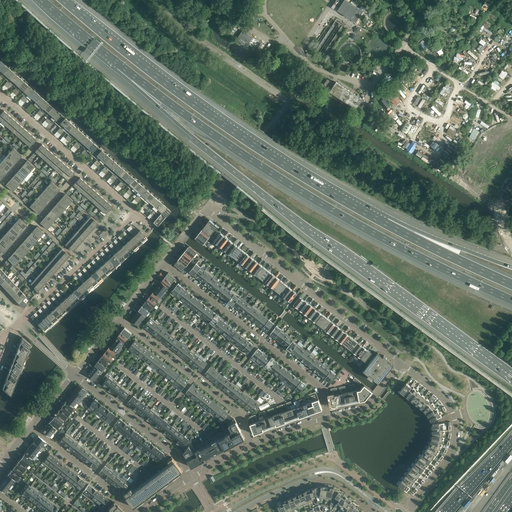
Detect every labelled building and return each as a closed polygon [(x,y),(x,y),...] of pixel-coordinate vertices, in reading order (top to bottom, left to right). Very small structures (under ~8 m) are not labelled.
[(363,12),(346,0),(336,0),(336,1),(337,2),(336,5),(339,8),(337,11),(356,23),(363,12)] [(326,15),(321,23),(326,27),(332,19),(326,15)] [(257,40),(256,40),(242,31),(235,42),(246,50),(250,45),(253,47),(257,40)] [(488,42),(486,41),(479,51),(481,53),(488,42)] [(478,57),(469,50),(467,52),(476,59),(478,57)] [(0,77),(8,68),(4,64),(0,68),(0,77)] [(5,79),(12,71),(8,68),(0,77),(0,80),(0,81),(3,77),(5,79)] [(508,74),(503,70),(498,77),(504,81),(508,74)] [(6,86),(16,75),(12,71),(5,79),(7,81),(4,85),(6,86)] [(13,86),(20,79),(16,75),(6,86),(8,88),(11,84),(13,86)] [(412,79),(408,76),(403,83),(406,85),(412,79)] [(14,93),(24,82),(20,79),(13,86),(16,88),(12,92),(14,93)] [(22,93),(28,86),(24,82),(14,93),(16,95),(19,92),(22,93)] [(363,100),(351,92),(336,82),(333,87),(326,82),(321,88),(332,95),(333,94),(356,110),(363,100)] [(22,101),(32,89),(28,86),(22,93),(24,95),(21,99),(22,101)] [(407,96),(400,88),(398,91),(405,99),(407,96)] [(30,101),(36,93),(32,89),(22,101),(24,102),(28,99),(30,101)] [(31,108),(41,97),(36,93),(30,101),(32,103),(29,106),(31,108)] [(392,94),(389,99),(397,105),(400,100),(392,94)] [(38,108),(45,100),(41,97),(31,108),(32,109),(36,106),(38,108)] [(389,108),(382,99),(377,103),(384,112),(389,108)] [(426,101),(423,99),(418,107),(421,109),(426,101)] [(39,115),(49,104),(45,100),(38,108),(40,110),(37,113),(39,115)] [(46,115),(53,107),(49,104),(39,115),(41,117),(44,113),(46,115)] [(442,114),(433,105),(431,108),(440,117),(442,114)] [(47,122),(57,111),(53,107),(46,115),(48,117),(45,120),(47,122)] [(457,114),(463,119),(467,113),(462,108),(457,114)] [(396,115),(391,109),(388,113),(393,118),(396,115)] [(56,124),(63,116),(57,111),(47,122),(49,124),(52,120),(56,124)] [(5,125),(11,118),(12,118),(8,114),(7,114),(7,115),(1,122),(5,125)] [(59,133),(69,122),(63,116),(56,124),(60,128),(57,131),(59,133)] [(9,129),(16,122),(15,122),(16,121),(12,118),(11,118),(5,125),(9,129)] [(13,133),(20,125),(19,125),(20,125),(16,121),(15,122),(16,122),(9,129),(13,133)] [(413,125),(406,121),(400,130),(407,135),(413,125)] [(66,133),(73,125),(69,122),(59,133),(61,135),(64,131),(66,133)] [(17,136),(24,129),(23,129),(24,128),(20,125),(19,125),(20,125),(13,133),(17,136)] [(67,140),(77,129),(73,125),(66,133),(68,135),(65,138),(67,140)] [(457,132),(450,127),(446,133),(454,137),(457,132)] [(21,140),(28,132),(27,132),(28,132),(24,128),(23,129),(24,129),(17,136),(21,140)] [(74,140),(81,132),(77,129),(67,140),(69,142),(72,138),(74,140)] [(25,143),(32,136),(31,136),(32,135),(28,132),(27,132),(28,132),(21,140),(25,143)] [(75,147),(85,136),(81,132),(74,140),(76,142),(73,145),(75,147)] [(30,147),(36,139),(32,135),(31,136),(32,136),(25,143),(30,147)] [(82,147),(89,139),(85,136),(75,147),(77,149),(80,145),(82,147)] [(83,154),(93,143),(89,139),(82,147),(85,149),(81,153),(83,154)] [(93,156),(99,148),(93,143),(83,154),(85,156),(88,152),(93,156)] [(39,155),(45,148),(46,148),(42,144),(35,152),(39,155)] [(458,152),(449,144),(447,146),(457,154),(458,152)] [(22,156),(13,148),(9,152),(18,160),(18,159),(18,160),(22,156)] [(43,159),(49,152),(50,151),(46,148),(45,148),(39,155),(43,159)] [(95,165),(105,154),(99,148),(93,156),(97,160),(94,163),(95,165)] [(430,157),(418,149),(415,154),(427,161),(430,157)] [(47,163),(54,155),(53,155),(54,155),(50,151),(49,152),(43,159),(47,163)] [(18,160),(9,152),(6,157),(14,164),(14,163),(15,164),(18,160),(18,159),(18,160)] [(102,165),(109,157),(105,154),(95,165),(97,167),(100,163),(102,165)] [(51,166),(58,159),(57,159),(58,158),(54,155),(53,155),(54,155),(47,163),(51,166)] [(14,164),(6,157),(2,161),(10,168),(11,168),(15,164),(14,163),(14,164)] [(103,172),(113,161),(109,157),(102,165),(104,166),(101,170),(103,172)] [(55,170),(62,162),(61,162),(62,162),(58,158),(57,159),(58,159),(51,166),(55,170)] [(34,167),(27,160),(24,164),(24,165),(31,171),(34,167)] [(10,168),(2,161),(0,163),(0,165),(7,172),(8,172),(11,168),(10,168)] [(111,172),(118,164),(113,161),(103,172),(105,174),(109,170),(111,172)] [(456,164),(450,161),(446,166),(452,170),(456,164)] [(59,173),(66,166),(65,166),(66,165),(62,162),(61,162),(62,162),(55,170),(59,173)] [(31,171),(24,165),(24,164),(20,168),(20,169),(27,175),(31,171)] [(112,179),(122,168),(118,164),(111,172),(113,174),(110,178),(112,179)] [(63,177),(70,170),(69,169),(70,169),(66,165),(65,166),(66,166),(59,173),(63,177)] [(27,175),(20,169),(20,168),(16,173),(17,173),(24,179),(27,175)] [(119,179),(126,172),(122,168),(112,179),(113,181),(117,177),(119,179)] [(68,181),(74,173),(70,169),(69,169),(70,170),(63,177),(68,181)] [(120,186),(130,175),(126,172),(119,179),(121,181),(118,185),(120,186)] [(24,179),(17,173),(16,173),(13,177),(20,183),(24,179)] [(127,186),(134,179),(130,175),(120,186),(122,188),(125,185),(127,186)] [(20,183),(13,177),(9,181),(10,181),(9,181),(16,187),(20,183)] [(77,189),(83,182),(84,181),(80,178),(73,185),(77,189)] [(128,194),(138,182),(134,179),(127,186),(129,188),(126,192),(128,194)] [(16,187),(9,181),(10,181),(9,181),(5,185),(13,192),(16,187)] [(81,193),(88,185),(87,185),(88,185),(84,181),(83,182),(77,189),(81,193)] [(60,189),(51,182),(48,186),(56,193),(60,189)] [(135,194),(142,186),(138,182),(128,194),(130,195),(133,192),(135,194)] [(85,196),(92,189),(91,189),(92,188),(88,185),(87,185),(88,185),(81,193),(85,196)] [(56,193),(48,186),(44,190),(52,197),(53,197),(56,193)] [(136,201),(146,190),(142,186),(135,194),(137,196),(134,199),(136,201)] [(89,200),(96,192),(95,192),(96,192),(92,188),(91,189),(92,189),(85,196),(89,200)] [(52,197),(44,190),(40,194),(49,201),(53,197),(52,197)] [(143,201),(150,193),(146,190),(136,201),(138,202),(141,199),(143,201)] [(93,203),(100,196),(99,196),(100,195),(96,192),(95,192),(96,192),(89,200),(93,203)] [(144,208),(154,197),(150,193),(143,201),(145,203),(142,206),(144,208)] [(49,201),(40,194),(37,198),(45,205),(46,206),(49,201)] [(72,200),(65,194),(62,198),(62,199),(69,205),(72,200)] [(97,207),(104,200),(103,199),(104,199),(100,195),(99,196),(100,196),(93,203),(97,207)] [(151,208),(158,200),(154,197),(144,208),(146,210),(149,206),(151,208)] [(45,205),(37,198),(33,202),(41,209),(42,209),(42,210),(46,206),(45,205)] [(69,205),(62,199),(62,198),(58,202),(58,203),(65,209),(69,205)] [(101,210),(108,203),(108,202),(104,199),(103,199),(104,200),(97,207),(101,210)] [(152,215),(162,204),(158,200),(151,208),(153,210),(150,213),(152,215)] [(41,209),(33,202),(29,207),(38,214),(42,210),(42,209),(41,209)] [(65,209),(58,203),(58,202),(54,206),(55,207),(62,213),(65,209)] [(106,214),(112,206),(108,202),(108,203),(101,210),(106,214)] [(159,215),(166,207),(162,204),(152,215),(154,217),(157,213),(159,215)] [(62,213),(55,207),(54,206),(51,210),(51,211),(58,217),(62,213)] [(164,219),(170,211),(166,207),(159,215),(153,222),(157,226),(160,223),(158,221),(161,218),(161,217),(164,219)] [(58,217),(51,211),(51,210),(47,214),(48,215),(54,221),(58,217)] [(54,221),(48,215),(47,214),(44,218),(44,219),(51,225),(54,221)] [(98,223),(90,216),(86,220),(94,227),(98,223)] [(28,226),(19,218),(15,222),(24,230),(24,229),(24,230),(28,226)] [(51,225),(44,219),(44,218),(40,223),(47,229),(51,225)] [(94,227),(86,220),(83,224),(90,231),(91,231),(94,227)] [(218,226),(210,220),(206,225),(207,225),(214,231),(218,226)] [(24,230),(15,222),(12,227),(20,234),(20,233),(21,234),(24,230),(24,229),(24,230)] [(90,231),(83,224),(79,229),(87,235),(91,231),(90,231)] [(214,231),(207,225),(206,225),(202,229),(210,236),(214,231)] [(44,233),(37,226),(33,230),(33,231),(40,237),(44,233)] [(20,234),(12,227),(8,231),(16,238),(17,238),(21,234),(20,233),(20,234)] [(87,235),(79,229),(76,233),(83,239),(84,239),(87,235)] [(210,236),(202,229),(199,234),(207,240),(210,236)] [(40,237),(33,231),(33,230),(29,234),(30,235),(37,241),(40,237)] [(147,238),(145,236),(145,235),(140,231),(137,233),(134,230),(132,231),(142,242),(147,238)] [(16,238),(8,231),(5,235),(13,242),(17,238),(16,238)] [(142,242),(132,231),(130,233),(133,236),(131,239),(137,246),(142,242)] [(83,239),(76,233),(72,237),(79,243),(80,243),(84,239),(83,239)] [(217,247),(225,237),(220,233),(212,243),(217,247)] [(37,241),(30,235),(29,234),(26,239),(33,245),(37,241)] [(207,240),(199,234),(195,238),(195,239),(203,245),(203,244),(203,245),(204,244),(207,240)] [(13,242),(5,235),(1,239),(9,246),(10,246),(13,242)] [(137,246),(131,239),(128,235),(125,237),(129,241),(126,243),(133,250),(137,246)] [(79,243),(72,237),(69,241),(76,247),(80,243),(79,243)] [(223,248),(229,240),(225,237),(217,247),(218,245),(223,248)] [(9,246),(1,239),(0,239),(0,244),(7,250),(10,246),(9,246)] [(33,245),(26,239),(22,243),(23,243),(29,249),(33,245)] [(133,250),(126,243),(123,239),(121,241),(124,245),(122,247),(129,254),(133,250)] [(225,253),(233,243),(229,240),(223,248),(227,251),(225,253)] [(76,247),(69,241),(65,245),(73,252),(76,247)] [(29,249),(23,243),(22,243),(19,247),(26,253),(29,249)] [(129,254),(122,247),(119,243),(117,245),(120,249),(118,251),(117,251),(124,259),(129,254)] [(230,257),(238,247),(233,243),(225,253),(230,257)] [(197,252),(189,246),(185,251),(193,257),(197,253),(197,252)] [(26,253),(19,247),(15,251),(16,251),(15,251),(22,257),(26,253)] [(124,259),(117,251),(118,251),(114,247),(112,249),(115,253),(113,255),(120,263),(124,259)] [(235,258),(242,250),(238,247),(230,257),(231,255),(235,258)] [(69,255),(62,249),(58,253),(65,259),(66,259),(69,255)] [(238,263),(246,253),(242,250),(235,258),(239,261),(238,263)] [(22,257),(15,251),(16,251),(15,251),(11,255),(19,261),(22,257)] [(120,263),(113,255),(110,251),(108,253),(111,257),(109,259),(108,259),(115,267),(120,263)] [(193,257),(185,251),(182,255),(190,262),(193,257)] [(65,259),(58,253),(54,257),(61,263),(62,263),(66,259),(65,259)] [(242,267),(250,257),(246,253),(238,263),(242,267)] [(19,261),(11,255),(8,259),(14,266),(19,261)] [(115,267),(108,259),(109,259),(105,255),(103,257),(107,261),(104,263),(111,271),(115,267)] [(190,262),(182,255),(178,259),(178,260),(186,266),(187,266),(190,262)] [(61,263),(54,257),(51,261),(58,267),(59,267),(62,263),(61,263)] [(248,268),(255,260),(250,257),(242,267),(244,265),(248,268)] [(111,271),(104,263),(101,260),(99,261),(102,265),(100,267),(99,267),(106,275),(111,271)] [(186,266),(178,260),(175,264),(183,271),(186,266)] [(251,274),(259,263),(255,260),(248,268),(252,271),(251,273),(251,274)] [(58,267),(51,261),(47,265),(54,271),(55,271),(59,267),(58,267)] [(106,275),(99,267),(100,267),(96,263),(94,265),(98,269),(95,271),(102,279),(106,275)] [(255,277),(263,267),(259,263),(251,274),(255,277)] [(194,275),(200,267),(196,264),(189,272),(194,275)] [(54,271),(47,265),(44,269),(51,275),(51,276),(55,271),(54,271)] [(198,279),(205,270),(200,267),(194,275),(198,279)] [(261,278),(267,270),(263,267),(255,277),(257,275),(261,278)] [(102,279),(95,271),(92,268),(90,269),(93,273),(91,275),(98,283),(102,279)] [(51,275),(44,269),(40,273),(47,279),(48,280),(51,276),(51,275)] [(202,282),(210,272),(206,269),(205,270),(198,279),(202,282)] [(265,282),(271,273),(267,270),(261,278),(265,282)] [(98,283),(91,275),(88,272),(86,274),(89,277),(86,279),(93,287),(98,283)] [(213,277),(215,276),(210,272),(202,282),(207,285),(213,277)] [(47,279),(40,273),(36,277),(44,283),(44,284),(48,280),(47,279)] [(168,273),(165,277),(172,283),(176,278),(168,273)] [(269,285),(276,277),(271,273),(265,282),(269,285)] [(4,288),(11,280),(7,276),(1,284),(4,288)] [(93,287),(86,279),(83,276),(81,278),(84,281),(82,283),(89,291),(93,287)] [(44,283),(36,277),(33,281),(41,287),(44,284),(44,283)] [(172,283),(165,277),(161,282),(168,288),(172,283)] [(211,289),(217,281),(213,277),(207,285),(211,289)] [(273,288),(280,280),(276,277),(269,285),(273,288)] [(8,292),(15,284),(11,280),(4,288),(8,292)] [(89,291),(82,283),(79,280),(77,282),(80,285),(78,287),(77,288),(84,295),(89,291)] [(278,292),(284,283),(280,280),(273,288),(278,292)] [(41,287),(33,281),(30,284),(37,292),(41,287)] [(215,292),(222,284),(217,281),(211,289),(215,292)] [(168,288),(161,282),(157,287),(164,293),(168,288)] [(282,295),(288,287),(284,283),(278,292),(282,295)] [(12,296),(18,288),(15,284),(8,292),(12,296)] [(84,295),(77,288),(78,287),(74,284),(72,286),(75,289),(73,291),(73,292),(80,299),(84,295)] [(175,298),(176,296),(182,287),(178,284),(170,294),(175,298)] [(219,296),(226,287),(222,284),(215,292),(219,296)] [(165,293),(164,293),(157,287),(153,292),(161,297),(160,298),(161,298),(165,293)] [(180,299),(187,291),(182,287),(176,296),(180,299)] [(230,291),(226,287),(219,296),(224,299),(230,291)] [(286,298),(293,290),(288,287),(282,295),(286,298)] [(15,300),(22,292),(18,288),(12,296),(15,300)] [(80,299),(73,292),(73,291),(70,288),(68,290),(71,293),(69,295),(68,296),(75,303),(80,299)] [(228,302),(236,292),(231,289),(230,291),(224,299),(228,302)] [(291,302),(297,294),(293,290),(286,298),(291,302)] [(184,302),(191,294),(187,291),(180,299),(184,302)] [(19,304),(26,296),(22,292),(15,300),(19,304)] [(75,303),(68,296),(69,295),(65,292),(63,294),(67,297),(64,300),(71,307),(75,303)] [(161,297),(153,292),(150,296),(157,302),(160,298),(161,297)] [(239,297),(240,297),(240,296),(236,292),(228,302),(232,306),(233,305),(239,297)] [(189,306),(195,297),(191,294),(184,302),(189,306)] [(23,308),(30,301),(26,296),(19,304),(23,308)] [(71,307),(64,300),(61,296),(59,298),(62,301),(60,304),(66,311),(71,307)] [(157,302),(150,296),(146,301),(153,307),(157,302)] [(193,309),(199,301),(195,297),(189,306),(193,309)] [(244,300),(240,297),(239,297),(233,305),(237,308),(244,300)] [(298,308),(305,300),(300,297),(293,305),(298,308)] [(66,311),(60,304),(57,300),(54,302),(58,306),(55,308),(62,315),(66,311)] [(241,311),(248,303),(244,300),(237,308),(241,311)] [(301,314),(309,304),(305,300),(298,308),(302,311),(300,313),(301,314)] [(153,307),(146,301),(142,306),(149,312),(153,307)] [(197,312),(204,304),(199,301),(193,309),(197,312)] [(252,307),(252,306),(248,303),(241,311),(246,315),(252,307)] [(62,315),(55,308),(52,304),(50,306),(53,310),(51,312),(58,319),(62,315)] [(201,316),(208,307),(204,304),(197,312),(201,315),(201,316)] [(307,315),(313,307),(309,304),(301,314),(302,314),(303,312),(307,315)] [(250,318),(258,308),(253,305),(252,306),(252,307),(246,315),(250,318)] [(149,312),(142,306),(138,311),(146,316),(149,312)] [(204,321),(212,311),(208,307),(201,316),(201,315),(200,317),(204,321)] [(310,321),(318,311),(313,307),(307,315),(305,317),(310,321)] [(58,319),(51,312),(48,308),(46,310),(49,314),(46,316),(53,324),(58,319)] [(254,322),(261,313),(262,312),(258,308),(250,318),(254,322)] [(146,316),(138,311),(135,315),(142,321),(146,316)] [(208,324),(216,314),(212,311),(204,321),(208,324)] [(316,322),(322,314),(318,311),(310,321),(311,321),(312,320),(316,322)] [(53,324),(46,316),(43,312),(41,314),(44,318),(42,320),(49,328),(53,324)] [(258,325),(265,317),(261,313),(254,322),(258,325)] [(220,318),(220,319),(221,318),(216,314),(208,324),(212,327),(213,328),(220,318)] [(319,328),(327,318),(322,314),(316,322),(320,325),(318,327),(319,328)] [(142,321),(135,315),(131,320),(138,326),(142,321)] [(49,328),(42,320),(39,316),(37,318),(40,322),(37,324),(44,332),(49,328)] [(263,328),(269,320),(265,317),(258,325),(263,328)] [(155,321),(151,318),(150,319),(146,324),(144,326),(149,330),(155,321)] [(218,330),(224,322),(220,319),(220,318),(213,328),(212,327),(212,328),(216,332),(218,330)] [(325,330),(332,321),(327,318),(319,328),(320,328),(321,327),(325,330)] [(158,325),(159,325),(160,324),(160,323),(156,320),(155,321),(149,330),(153,333),(158,325)] [(274,323),(269,320),(263,328),(267,332),(274,323)] [(328,335),(336,325),(332,321),(325,330),(329,333),(327,334),(328,335)] [(222,333),(228,325),(224,322),(218,330),(222,333)] [(157,336),(162,328),(159,325),(158,325),(153,333),(157,336)] [(226,337),(233,329),(228,325),(222,333),(220,335),(225,339),(226,337)] [(334,337),(340,328),(336,325),(328,335),(329,336),(330,334),(334,337)] [(274,337),(281,329),(277,326),(270,334),(274,337)] [(125,328),(124,328),(121,332),(128,338),(132,333),(125,328)] [(161,339),(166,332),(162,328),(157,336),(161,339)] [(337,342),(345,332),(340,328),(334,337),(338,340),(336,341),(337,342)] [(230,340),(237,332),(233,329),(226,337),(230,340)] [(279,341),(285,333),(281,329),(274,337),(279,341)] [(128,338),(121,332),(117,337),(124,343),(128,338)] [(170,335),(166,332),(161,339),(165,342),(170,335)] [(235,343),(241,335),(237,332),(230,340),(229,342),(233,345),(235,344),(235,343)] [(343,344),(349,335),(345,332),(337,342),(338,343),(339,341),(343,344)] [(174,338),(175,338),(176,336),(172,333),(170,335),(165,342),(169,345),(174,338)] [(283,344),(289,336),(285,333),(279,341),(283,344)] [(239,347),(245,339),(241,335),(235,343),(235,344),(239,347)] [(346,349),(354,339),(349,335),(343,344),(347,347),(345,349),(346,349)] [(286,349),(294,339),(289,336),(283,344),(287,347),(286,348),(286,349)] [(30,344),(23,338),(22,337),(20,342),(20,343),(21,344),(21,343),(28,350),(30,344)] [(121,348),(124,343),(117,337),(113,342),(121,348)] [(173,349),(179,341),(175,338),(174,338),(169,345),(173,349)] [(243,350),(250,342),(245,339),(239,347),(243,350)] [(291,352),(297,344),(293,341),(294,340),(294,339),(286,349),(291,352)] [(352,351),(358,343),(354,339),(346,349),(347,350),(348,348),(352,351)] [(134,351),(140,344),(136,340),(128,350),(132,353),(133,353),(134,351)] [(177,352),(183,344),(179,341),(173,349),(177,352)] [(28,350),(21,343),(21,344),(20,343),(20,342),(18,347),(18,348),(19,349),(19,348),(26,355),(28,350)] [(117,352),(121,348),(113,342),(109,347),(117,352)] [(254,345),(250,342),(243,350),(241,352),(246,356),(254,345)] [(355,356),(363,346),(359,343),(358,343),(352,351),(355,354),(354,356),(355,356)] [(138,354),(144,347),(140,344),(134,351),(138,354)] [(181,355),(187,348),(183,344),(177,352),(181,355)] [(295,355),(301,347),(297,344),(291,352),(295,355)] [(361,358),(367,350),(367,349),(363,346),(355,356),(356,357),(357,355),(361,358)] [(26,355),(19,348),(19,349),(18,348),(18,347),(16,353),(17,354),(17,353),(24,360),(26,355)] [(113,357),(117,352),(109,347),(106,351),(113,357)] [(142,357),(148,350),(144,347),(138,354),(136,356),(140,359),(141,359),(142,358),(142,357)] [(299,359),(306,350),(301,347),(295,355),(299,359)] [(191,351),(190,351),(187,348),(181,355),(185,358),(191,351)] [(195,354),(196,352),(192,349),(190,351),(191,351),(185,358),(189,361),(195,354)] [(254,362),(262,352),(258,349),(250,359),(254,362)] [(146,361),(152,353),(148,350),(142,357),(142,358),(146,360),(146,361)] [(310,354),(306,350),(299,359),(303,362),(310,354)] [(371,358),(373,355),(371,354),(372,353),(367,350),(361,358),(365,361),(370,356),(371,358)] [(113,357),(106,351),(102,356),(109,362),(113,357)] [(260,364),(267,355),(262,352),(254,362),(259,366),(260,364)] [(314,357),(316,355),(311,352),(310,354),(303,362),(308,365),(314,357)] [(366,367),(363,371),(373,379),(379,384),(379,383),(393,365),(388,361),(389,360),(384,356),(383,357),(378,352),(374,357),(366,367)] [(24,360),(17,353),(17,354),(16,353),(14,358),(15,359),(22,365),(24,360)] [(148,366),(156,356),(152,353),(146,361),(146,360),(144,362),(148,366)] [(193,365),(199,357),(195,354),(189,361),(193,365)] [(271,359),(267,355),(260,364),(265,367),(265,366),(271,359)] [(109,362),(102,356),(98,361),(106,367),(106,366),(109,362)] [(154,367),(160,360),(156,356),(148,366),(152,369),(153,369),(154,367)] [(197,368),(203,360),(199,357),(193,365),(197,368)] [(312,369),(319,361),(314,357),(308,365),(312,369)] [(22,365),(15,359),(14,358),(12,363),(13,364),(20,370),(22,365)] [(269,369),(276,361),(271,358),(271,359),(265,366),(269,369)] [(158,370),(164,363),(160,360),(154,367),(158,370)] [(201,371),(207,364),(203,360),(197,368),(201,371)] [(106,367),(98,361),(95,366),(102,371),(103,372),(107,367),(106,366),(106,367)] [(274,373),(280,365),(276,361),(269,369),(274,373)] [(316,372),(323,364),(319,361),(312,369),(316,372)] [(20,370),(13,364),(12,363),(10,368),(11,368),(10,368),(11,369),(19,375),(20,370)] [(162,373),(168,366),(164,363),(158,370),(157,371),(161,374),(162,373)] [(321,376),(327,367),(323,364),(316,372),(321,376)] [(278,376),(284,368),(280,365),(274,373),(278,376)] [(102,371),(95,366),(91,370),(98,376),(102,371)] [(166,376),(172,369),(168,366),(162,373),(166,376)] [(209,377),(215,370),(211,367),(205,374),(209,377)] [(325,379),(331,371),(327,367),(321,376),(325,379)] [(19,375),(11,369),(10,368),(11,368),(10,368),(8,373),(9,373),(8,373),(9,374),(17,380),(19,375)] [(282,380),(289,371),(284,368),(278,376),(282,380)] [(170,380),(176,372),(172,369),(166,376),(170,379),(170,380)] [(94,381),(98,376),(91,370),(87,375),(94,381)] [(213,381),(219,373),(215,370),(209,377),(213,381)] [(286,383),(293,375),(289,371),(282,380),(286,383)] [(336,374),(331,371),(325,379),(329,382),(336,374)] [(173,385),(180,375),(176,372),(170,380),(170,379),(168,381),(169,382),(173,385)] [(17,380),(9,374),(8,373),(9,373),(8,373),(6,378),(7,378),(6,378),(7,379),(15,385),(17,380)] [(217,384),(223,376),(219,373),(213,381),(217,384)] [(177,388),(184,379),(180,375),(173,385),(177,388)] [(291,386),(297,378),(293,375),(286,383),(291,386)] [(114,379),(110,376),(103,385),(107,388),(113,381),(114,379)] [(221,387),(227,379),(223,376),(217,384),(221,387)] [(15,385),(7,379),(6,378),(7,378),(6,378),(4,383),(5,383),(5,384),(13,390),(15,385)] [(295,390),(301,381),(297,378),(291,386),(295,390)] [(188,382),(184,379),(177,388),(181,391),(188,382)] [(225,390),(231,382),(227,379),(221,387),(225,390)] [(117,384),(116,384),(113,381),(107,388),(111,391),(117,384)] [(306,385),(301,381),(295,390),(299,393),(306,385)] [(121,387),(122,385),(118,382),(116,384),(117,384),(111,391),(115,395),(121,387)] [(229,393),(236,385),(232,382),(231,382),(225,390),(229,393)] [(13,390),(5,384),(5,383),(4,383),(2,388),(11,396),(13,390)] [(402,394),(404,395),(410,386),(407,384),(406,383),(404,386),(404,387),(403,388),(402,388),(401,389),(401,390),(400,391),(400,392),(402,393),(402,394)] [(79,384),(75,389),(83,395),(86,390),(79,384)] [(233,396),(239,389),(240,387),(236,384),(236,385),(229,393),(233,396)] [(190,397),(196,388),(192,385),(185,393),(189,396),(190,397)] [(358,390),(360,401),(366,400),(373,391),(365,385),(361,390),(358,390)] [(410,386),(404,395),(405,394),(407,396),(406,397),(408,398),(415,389),(415,388),(414,389),(414,388),(413,388),(412,388),(411,387),(410,386)] [(125,390),(124,390),(121,387),(115,395),(119,398),(125,390)] [(123,401),(130,392),(126,388),(124,390),(125,390),(119,398),(123,401)] [(194,399),(200,391),(196,388),(190,397),(189,396),(189,397),(193,401),(195,399),(194,399)] [(80,399),(83,395),(75,389),(72,393),(80,399)] [(237,399),(243,392),(239,389),(233,396),(237,399)] [(416,389),(415,389),(408,398),(409,398),(411,399),(411,400),(413,402),(420,393),(419,392),(418,391),(417,392),(417,391),(416,391),(415,390),(416,389)] [(241,403),(249,393),(244,390),(243,392),(237,399),(241,403)] [(198,402),(204,395),(200,391),(194,399),(195,399),(198,402)] [(76,403),(80,399),(72,393),(69,397),(76,403)] [(245,406),(251,399),(253,397),(249,393),(241,403),(245,406)] [(420,393),(413,402),(414,401),(416,403),(415,404),(417,405),(424,396),(423,396),(423,395),(422,395),(421,395),(420,394),(420,393)] [(201,407),(208,398),(204,395),(198,402),(197,404),(201,407)] [(133,396),(128,403),(132,407),(138,400),(133,396)] [(425,396),(424,396),(417,405),(418,405),(420,407),(422,409),(429,400),(428,399),(427,398),(426,399),(426,398),(425,398),(424,397),(425,396)] [(73,407),(76,403),(69,397),(65,401),(74,408),(74,407),(73,407)] [(206,408),(212,401),(208,398),(201,407),(205,410),(207,409),(206,408)] [(92,412),(99,403),(95,399),(88,409),(92,412)] [(249,409),(255,402),(251,399),(245,406),(249,409)] [(313,401),(316,412),(322,409),(319,399),(313,401)] [(136,410),(142,403),(138,400),(132,407),(136,410)] [(254,412),(261,403),(256,400),(255,402),(249,409),(254,412)] [(429,400),(422,409),(423,408),(424,410),(424,411),(425,412),(434,404),(433,404),(433,403),(432,403),(431,403),(431,402),(431,403),(429,401),(428,401),(429,400)] [(74,408),(65,401),(62,406),(70,412),(74,408)] [(210,412),(216,404),(212,401),(206,408),(207,409),(210,411),(210,412)] [(307,403),(311,414),(316,412),(313,401),(307,403)] [(97,413),(103,406),(99,403),(92,412),(96,415),(98,413),(97,413)] [(136,410),(141,414),(146,406),(142,403),(136,410)] [(301,405),(305,416),(311,414),(307,403),(301,405)] [(214,415),(220,407),(216,404),(210,412),(210,411),(209,413),(213,417),(215,415),(214,415)] [(434,405),(434,404),(425,412),(426,412),(428,414),(427,414),(428,416),(438,410),(438,409),(437,408),(436,409),(434,406),(433,406),(434,405)] [(299,418),(305,416),(301,405),(296,407),(299,418)] [(70,412),(62,406),(59,410),(67,416),(70,412)] [(102,417),(107,409),(103,406),(97,413),(98,413),(102,417)] [(146,406),(141,414),(145,417),(151,410),(146,406)] [(218,418),(224,410),(220,407),(214,415),(215,415),(218,418)] [(291,409),(295,419),(299,418),(296,407),(291,409)] [(151,410),(145,417),(149,420),(156,411),(152,408),(151,410)] [(106,420),(111,412),(107,409),(102,417),(105,420),(106,420)] [(287,411),(290,421),(295,419),(291,409),(287,411)] [(67,416),(59,410),(55,414),(63,421),(67,416)] [(228,414),(224,410),(218,418),(225,423),(227,422),(225,418),(228,414)] [(438,410),(428,416),(429,417),(429,416),(431,418),(430,419),(431,421),(432,421),(433,420),(435,419),(437,419),(438,418),(437,418),(440,417),(442,417),(441,416),(441,415),(441,414),(440,414),(439,414),(439,413),(438,412),(437,411),(438,410)] [(156,411),(149,420),(153,424),(159,416),(161,414),(156,411)] [(282,412),(286,423),(290,421),(287,411),(282,412)] [(116,416),(111,412),(106,420),(105,420),(104,421),(108,425),(116,416)] [(278,414),(281,424),(286,423),(282,412),(278,414)] [(63,421),(55,414),(52,418),(60,425),(63,421)] [(225,418),(227,422),(232,419),(233,421),(235,420),(234,418),(228,414),(225,418)] [(273,416),(277,426),(281,424),(278,414),(273,416)] [(153,424),(158,427),(163,420),(159,416),(153,424)] [(269,417),(272,428),(277,426),(273,416),(269,417)] [(264,419),(268,429),(272,428),(269,417),(264,419)] [(60,425),(52,418),(49,423),(57,429),(60,425)] [(163,420),(158,427),(162,430),(168,423),(169,421),(165,418),(163,420)] [(118,429),(124,422),(120,419),(114,426),(118,429)] [(260,421),(263,431),(264,431),(268,429),(264,419),(259,421),(260,421)] [(255,422),(259,433),(264,431),(263,431),(260,421),(259,421),(255,422)] [(122,433),(128,425),(124,422),(118,429),(116,431),(120,435),(122,433)] [(182,450),(192,467),(245,439),(236,422),(229,426),(232,432),(229,433),(225,435),(226,436),(200,450),(200,449),(196,451),(191,443),(192,443),(191,440),(182,450)] [(250,424),(254,435),(259,433),(255,422),(250,424)] [(53,433),(56,429),(57,429),(49,423),(45,427),(53,433)] [(162,430),(166,434),(172,426),(168,423),(162,430)] [(126,436),(132,428),(128,425),(122,433),(126,436)] [(172,426),(166,434),(170,437),(176,430),(177,429),(173,425),(172,426)] [(49,437),(53,433),(45,427),(42,431),(49,437)] [(130,439),(136,432),(132,428),(126,436),(130,439)] [(176,430),(170,437),(175,441),(180,433),(176,430)] [(63,444),(70,435),(66,432),(59,441),(63,444)] [(134,442),(140,435),(136,432),(130,439),(134,442)] [(180,433),(175,441),(179,444),(185,436),(180,433)] [(67,448),(74,438),(70,435),(63,444),(67,448)] [(138,445),(144,438),(140,435),(134,442),(138,445)] [(431,440),(442,444),(441,443),(442,442),(441,442),(442,441),(442,440),(442,439),(443,440),(443,439),(444,438),(444,437),(432,435),(432,438),(433,438),(432,440),(431,440)] [(42,446),(45,442),(38,436),(34,440),(42,446)] [(185,436),(179,444),(183,447),(189,440),(185,436)] [(77,443),(79,442),(74,438),(67,448),(71,451),(77,443)] [(142,449),(148,441),(144,438),(138,445),(136,447),(141,450),(142,449)] [(42,446),(34,440),(31,445),(38,451),(42,446)] [(442,445),(442,444),(431,440),(430,442),(431,442),(431,443),(430,445),(429,445),(439,451),(440,450),(439,450),(439,449),(440,447),(440,446),(441,446),(442,445)] [(146,451),(152,444),(148,441),(142,449),(146,451)] [(75,454),(81,446),(77,443),(71,451),(75,454)] [(150,455),(156,447),(152,444),(146,451),(144,453),(149,457),(150,455)] [(38,451),(31,445),(28,449),(35,455),(38,451)] [(439,451),(429,445),(428,447),(429,447),(427,449),(426,449),(435,456),(436,456),(435,455),(437,453),(437,452),(438,453),(438,452),(439,451)] [(79,457),(85,450),(81,446),(75,454),(79,457)] [(154,458),(160,450),(156,447),(150,455),(154,458)] [(35,455),(28,449),(24,453),(32,459),(35,455)] [(435,457),(435,456),(426,449),(425,451),(426,452),(424,454),(423,453),(423,454),(432,461),(432,460),(431,460),(432,459),(433,458),(434,458),(433,458),(434,458),(435,457)] [(89,453),(85,450),(79,457),(83,460),(89,453)] [(164,454),(160,450),(154,458),(152,460),(157,463),(164,454)] [(87,463),(95,454),(90,451),(89,453),(83,460),(87,463)] [(32,459),(24,453),(21,457),(29,464),(32,459)] [(46,466),(53,457),(49,453),(42,463),(46,466)] [(91,467),(99,457),(95,454),(87,463),(91,467)] [(431,461),(432,461),(423,454),(421,456),(422,456),(420,458),(419,458),(428,465),(428,464),(429,463),(429,462),(430,462),(430,463),(430,462),(431,462),(431,461)] [(29,464),(21,457),(18,462),(26,468),(29,464)] [(50,469),(57,460),(53,457),(46,466),(50,469)] [(103,461),(99,457),(91,467),(95,470),(103,461)] [(428,466),(428,465),(419,458),(418,460),(419,461),(417,463),(416,462),(416,463),(425,470),(425,469),(424,469),(425,467),(426,467),(427,467),(427,466),(428,466)] [(54,472),(61,463),(57,460),(50,469),(54,472)] [(125,493),(124,494),(127,499),(133,507),(134,508),(135,507),(145,499),(147,498),(148,498),(183,472),(175,461),(145,484),(143,481),(142,480),(130,488),(131,489),(125,493)] [(26,468),(18,462),(14,466),(22,472),(26,468)] [(108,462),(99,473),(103,476),(111,467),(112,466),(108,462)] [(58,475),(65,466),(61,463),(54,472),(58,475)] [(424,470),(425,470),(416,463),(414,464),(415,465),(413,467),(412,467),(421,474),(421,473),(422,472),(422,471),(423,471),(423,472),(423,471),(424,471),(424,470)] [(22,472),(14,466),(11,470),(19,477),(22,472)] [(64,477),(69,469),(65,466),(58,475),(62,479),(64,477)] [(113,472),(114,472),(115,470),(111,467),(104,476),(108,479),(113,472)] [(421,475),(421,474),(412,467),(411,469),(410,472),(409,471),(409,472),(418,479),(418,478),(417,478),(418,476),(419,476),(420,476),(420,475),(421,475)] [(68,480),(73,472),(69,469),(64,477),(68,480)] [(19,477),(11,470),(8,474),(15,480),(15,481),(16,481),(19,477)] [(72,483),(77,476),(73,472),(68,480),(71,483),(72,483)] [(117,475),(114,472),(113,472),(108,479),(112,483),(117,475)] [(417,479),(418,479),(409,472),(407,473),(408,474),(406,476),(405,476),(414,483),(414,482),(415,481),(415,480),(416,480),(416,481),(416,480),(417,479)] [(15,480),(8,474),(4,479),(12,484),(15,481),(15,480)] [(115,486),(121,479),(117,475),(112,483),(111,483),(115,486)] [(76,486),(81,479),(77,476),(72,483),(71,483),(70,485),(74,488),(76,486)] [(401,480),(410,487),(411,485),(412,484),(412,485),(413,485),(413,484),(414,484),(414,483),(405,476),(404,478),(403,481),(402,480),(401,480)] [(12,484),(4,479),(1,483),(8,489),(12,484)] [(86,482),(85,482),(81,479),(76,486),(80,490),(86,482)] [(120,489),(125,482),(121,479),(115,486),(119,489),(120,489)] [(127,480),(125,481),(125,482),(120,489),(124,492),(131,483),(127,480)] [(410,487),(401,480),(400,482),(399,484),(398,484),(399,485),(400,486),(402,487),(403,488),(404,489),(407,491),(407,490),(409,488),(410,487)] [(8,489),(1,483),(0,483),(0,489),(5,493),(8,489)] [(30,486),(26,483),(19,492),(20,492),(23,494),(23,495),(30,486)] [(85,497),(93,488),(88,484),(81,494),(85,497)] [(28,498),(35,488),(31,485),(30,486),(23,495),(24,495),(28,498)] [(309,489),(312,498),(313,498),(317,497),(320,497),(322,486),(321,486),(318,487),(314,488),(314,489),(313,489),(309,489)] [(32,501),(39,491),(35,488),(28,498),(32,501)] [(89,500),(97,491),(93,488),(85,497),(89,500)] [(333,488),(332,497),(335,497),(339,500),(340,500),(344,494),(341,493),(340,493),(339,492),(337,490),(333,488)] [(306,491),(304,492),(308,502),(313,500),(313,498),(312,498),(309,489),(307,490),(306,491)] [(36,504),(42,496),(38,493),(40,491),(39,491),(32,501),(36,504)] [(95,501),(101,494),(97,491),(89,500),(94,503),(95,502),(95,501)] [(301,494),(299,494),(303,505),(303,504),(308,502),(304,492),(300,493),(301,494)] [(99,505),(105,497),(101,494),(95,501),(95,502),(99,505)] [(295,496),(294,497),(297,507),(298,507),(303,505),(303,504),(303,505),(299,494),(298,495),(295,496)] [(339,500),(335,505),(340,509),(341,508),(348,499),(347,497),(344,495),(344,494),(340,500),(339,500)] [(40,507),(48,497),(47,497),(46,499),(42,496),(36,504),(40,507)] [(44,510),(52,501),(48,497),(40,507),(44,510)] [(103,508),(109,501),(105,497),(99,505),(103,508)] [(290,499),(288,499),(293,510),(298,508),(298,507),(297,507),(294,497),(290,498),(290,499)] [(285,502),(283,503),(286,511),(289,511),(293,511),(293,510),(288,499),(285,501),(285,502)] [(348,499),(341,508),(345,511),(352,503),(350,502),(351,501),(348,499)] [(49,511),(56,503),(55,504),(52,501),(44,510),(46,511),(49,511)] [(124,511),(118,506),(114,502),(113,503),(112,503),(108,508),(107,507),(102,511),(124,511)] [(55,511),(60,506),(56,503),(49,511),(55,511)] [(345,511),(344,511),(352,511),(356,508),(354,507),(355,506),(352,503),(345,511)]
